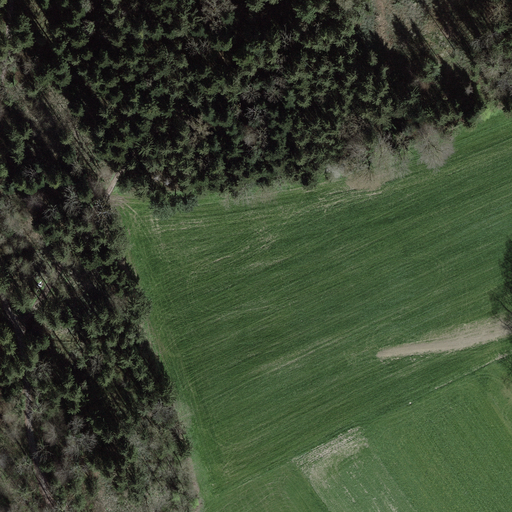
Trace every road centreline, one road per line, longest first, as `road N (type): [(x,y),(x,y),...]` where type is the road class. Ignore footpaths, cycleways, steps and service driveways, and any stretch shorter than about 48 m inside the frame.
road 1 (track): [(18,331),(118,167),(304,27),(328,0)]
road 2 (track): [(52,511),(18,331),(0,289)]
